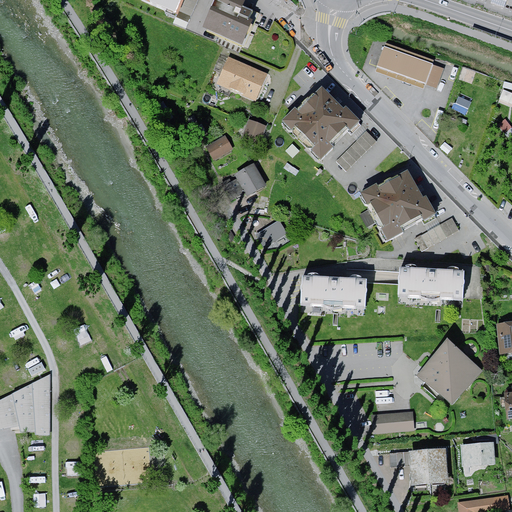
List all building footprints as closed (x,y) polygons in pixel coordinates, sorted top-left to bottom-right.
[(138,0),(176,16),(183,0),(138,0)] [(243,44),(255,14),(240,7),(243,0),(215,0),(204,27),(243,44)] [(433,65),(381,49),(375,70),(427,86),(433,65)] [(256,99),(265,78),(226,61),(217,83),(256,99)] [(511,103),(511,92),(504,90),(501,99),(511,103)] [(322,165),(357,127),(320,94),(286,132),(322,165)] [(262,141),(267,127),(248,121),(244,135),(262,141)] [(336,160),(346,171),(378,141),(368,130),(336,160)] [(224,136),(206,147),(214,160),(232,149),(224,136)] [(247,195),(264,186),(252,165),(236,174),(238,178),(245,191),(247,195)] [(238,178),(223,186),(230,199),(245,191),(238,178)] [(391,246),(434,221),(409,178),(366,203),(391,246)] [(415,238),(422,251),(460,229),(453,217),(415,238)] [(289,234),(281,221),(254,236),(262,250),(289,234)] [(463,278),(401,274),(399,294),(462,299),(463,278)] [(361,307),(363,288),(304,282),(302,301),(361,307)] [(499,352),(511,350),(511,321),(495,324),(499,352)] [(452,405),(482,371),(447,341),(417,374),(452,405)] [(49,435),(49,374),(0,399),(0,429),(16,427),(17,431),(32,431),(33,435),(49,435)] [(503,420),(511,418),(511,394),(501,396),(503,420)] [(412,412),(372,416),(374,433),(413,429),(412,412)] [(462,467),(493,465),(492,445),(461,447),(462,467)] [(391,452),(391,466),(406,465),(405,451),(391,452)] [(445,484),(442,453),(433,454),(416,455),(406,456),(410,488),(445,484)] [(495,511),(510,510),(508,495),(458,502),(458,511),(495,511)]
